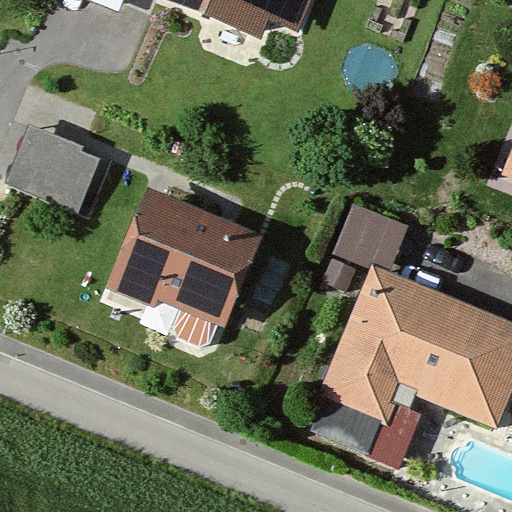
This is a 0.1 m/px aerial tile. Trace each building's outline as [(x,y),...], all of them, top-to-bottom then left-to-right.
[(124,0),(58,0),(116,23),(124,0)] [(142,0),(141,4),(254,45),(261,26),(299,40),(313,0),(142,0)] [(34,116),(9,176),(85,207),(109,147),(34,116)] [(511,132),(491,186),(511,193),(511,132)] [(256,238),(139,193),(100,294),(217,339),(256,238)] [(356,194),(338,241),(391,260),(409,214),(356,194)] [(511,393),(511,328),(366,271),(314,403),(379,429),(394,393),(496,433),(511,393)]
